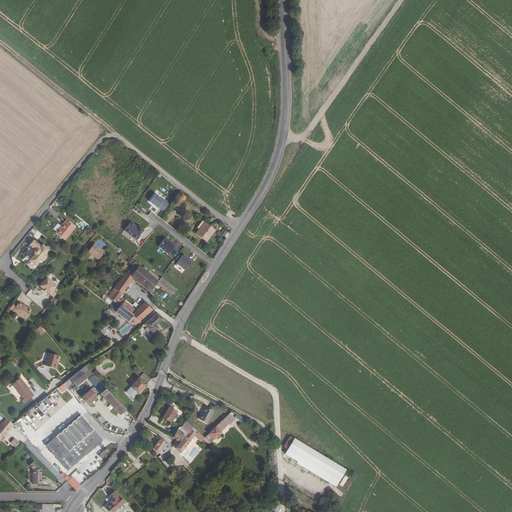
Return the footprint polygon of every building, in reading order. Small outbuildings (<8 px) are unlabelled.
[(149,202),(157,208),(158,208),(163,212),(169,204),(164,200),(163,201),(155,194),(149,202)] [(65,221),(55,233),(64,241),(74,228),(65,221)] [(196,233),(206,242),(214,231),(210,228),(211,227),(204,222),(204,223),(199,230),(196,233)] [(124,231),(136,240),(144,231),(139,227),(138,229),(134,226),(134,225),(131,223),(124,231)] [(159,247),(168,254),(175,246),(172,243),(171,244),(169,242),(170,242),(165,238),(159,247)] [(34,255),(29,261),(36,267),(40,261),(45,255),(49,250),(42,245),(41,247),(34,241),(29,247),(34,251),(34,252),(33,253),(34,253),(34,254),(34,255)] [(105,251),(94,243),(88,252),(98,260),(105,251)] [(130,258),(122,252),(118,257),(126,263),(130,258)] [(177,263),(185,270),(192,261),(184,255),(177,263)] [(158,281),(135,262),(133,265),(127,273),(133,279),(150,293),(156,285),(165,293),(169,296),(172,293),(158,281)] [(127,273),(126,272),(122,278),(129,284),(133,279),(127,273)] [(158,281),(172,293),(175,290),(176,290),(162,277),(158,281)] [(129,284),(122,278),(108,297),(115,302),(115,303),(129,284)] [(47,279),(40,288),(50,296),(57,287),(47,279)] [(120,307),(139,321),(152,310),(144,303),(136,310),(124,301),(120,307)] [(17,304),(14,302),(10,309),(26,319),(32,310),(19,302),(17,304)] [(134,326),(139,321),(120,307),(115,303),(115,302),(110,308),(110,310),(113,312),(114,313),(115,312),(134,326)] [(144,324),(147,327),(144,330),(151,337),(159,330),(157,329),(158,328),(156,325),(163,319),(156,314),(144,324)] [(127,322),(118,331),(123,336),(132,326),(127,322)] [(42,335),(46,332),(41,326),(37,329),(42,335)] [(58,356),(49,353),(45,366),(55,370),(57,365),(55,364),(56,361),(58,356)] [(69,379),(76,387),(87,377),(101,393),(106,389),(92,374),(86,366),(69,379)] [(126,392),(132,399),(146,385),(145,385),(151,379),(144,372),(126,392)] [(12,385),(21,396),(26,402),(34,396),(29,389),(20,378),(12,385)] [(58,388),(60,390),(65,386),(69,391),(75,387),(76,387),(69,379),(58,388)] [(100,394),(119,415),(120,415),(125,410),(106,389),(101,393),(100,394)] [(81,398),(88,405),(97,398),(90,390),(81,398)] [(162,417),(170,422),(177,411),(169,407),(162,417)] [(214,412),(205,407),(198,419),(207,424),(214,412)] [(229,414),(204,438),(205,438),(210,443),(214,439),(216,437),(218,439),(220,437),(219,435),(221,433),(220,432),(228,424),(229,424),(234,419),(229,414)] [(245,419),(237,414),(235,417),(241,422),(245,419)] [(40,439),(67,471),(103,441),(81,415),(50,441),(44,435),(40,439)] [(13,425),(15,427),(19,424),(21,426),(26,422),(22,417),(13,425)] [(0,441),(7,433),(7,432),(10,429),(13,425),(6,418),(3,422),(0,424),(0,441)] [(198,432),(185,421),(180,428),(179,427),(178,429),(173,437),(177,439),(180,442),(175,448),(180,454),(194,436),(198,432)] [(204,438),(198,432),(194,436),(201,442),(205,438),(204,438)] [(289,436),(283,447),(287,449),(293,439),(289,436)] [(14,438),(10,443),(16,447),(20,442),(14,438)] [(165,442),(160,438),(152,449),(159,453),(161,455),(171,448),(165,442)] [(287,449),(285,454),(297,461),(306,446),(293,439),(287,449)] [(297,461),(296,463),(336,487),(345,470),(306,446),(297,461)] [(46,448),(40,452),(58,471),(63,466),(46,448)] [(98,456),(101,458),(108,451),(106,449),(98,456)] [(34,461),(29,466),(32,469),(32,484),(41,485),(41,469),(34,461)] [(63,478),(67,481),(76,491),(81,486),(72,477),(70,479),(66,475),(63,478)] [(105,508),(108,511),(113,511),(125,502),(115,491),(109,496),(113,499),(110,502),(111,503),(105,508)]
